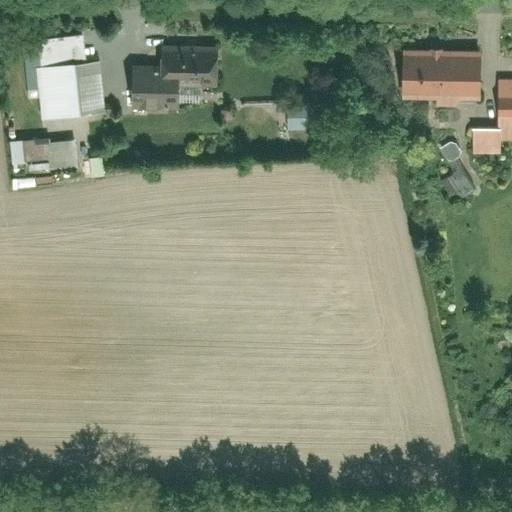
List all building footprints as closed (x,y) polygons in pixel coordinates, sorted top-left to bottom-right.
[(36,35),(39,63),(85,57),(81,29),(36,35)] [(209,79),(208,39),(153,40),(154,62),(126,62),(127,104),(171,103),(171,79),(209,79)] [(473,94),(474,45),(396,43),(394,92),(473,94)] [(39,111),(100,104),(95,56),(85,57),(39,63),(34,63),(39,111)] [(511,91),(495,91),(494,123),(494,136),(511,136),(511,91)] [(293,127),(317,127),(317,104),(293,103),(293,127)] [(494,136),(494,123),(471,123),(471,152),(494,152),(494,136)] [(46,166),(76,164),(73,136),(46,138),(46,134),(20,136),(22,157),(45,155),(46,166)] [(444,178),(449,189),(460,184),(464,192),(478,185),(468,166),(444,178)]
